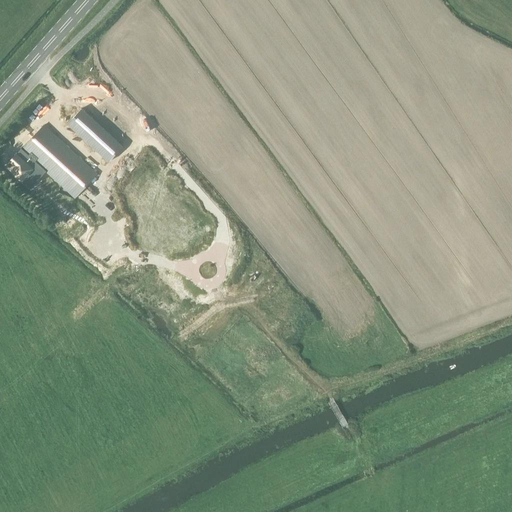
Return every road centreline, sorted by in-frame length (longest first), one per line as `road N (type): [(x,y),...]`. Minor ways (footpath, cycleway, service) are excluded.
road 1 (track): [(115,182),(324,390)]
road 2 (secondary): [(0,100),(88,0)]
